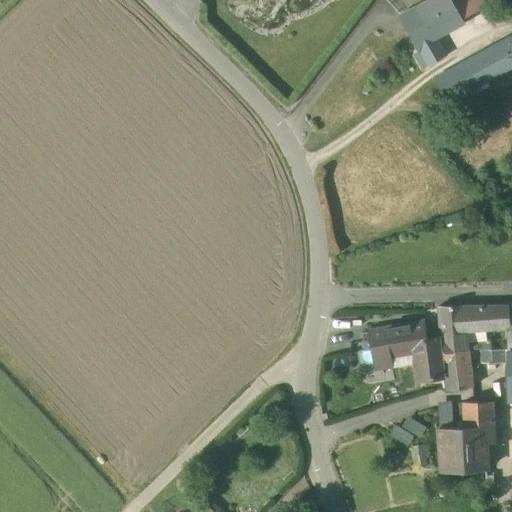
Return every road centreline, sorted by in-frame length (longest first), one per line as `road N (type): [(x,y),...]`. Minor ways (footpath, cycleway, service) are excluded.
road 1 (residential): [(338,511),(310,439),(304,388),(325,294),(298,164),(270,114),(150,0)]
road 2 (track): [(310,349),(283,365),(137,511)]
